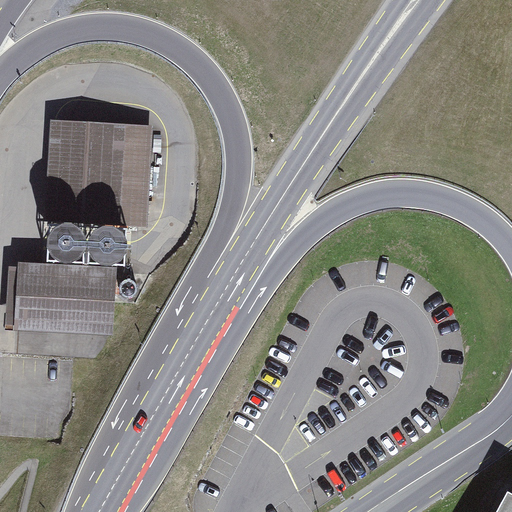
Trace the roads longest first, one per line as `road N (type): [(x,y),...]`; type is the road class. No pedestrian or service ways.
road 1 (primary): [(0,77),(48,39),(110,26),(166,42),(209,78),(233,123),(238,155),(233,210),(208,260),(210,316)]
road 2 (primary): [(210,316),(416,0)]
road 3 (primary): [(210,316),(264,289),(321,220),(372,196),(403,192),(453,203),(511,247)]
road 4 (primary): [(100,511),(210,316)]
road 5 (secondary): [(499,428),(378,511)]
